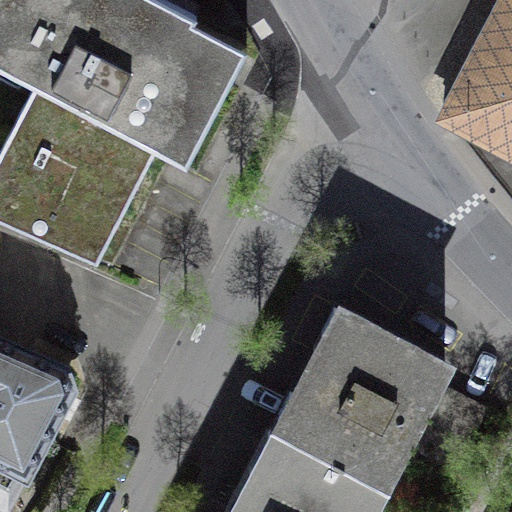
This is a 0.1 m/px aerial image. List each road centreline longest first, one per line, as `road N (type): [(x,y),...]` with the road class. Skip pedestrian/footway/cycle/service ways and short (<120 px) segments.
road 1 (residential): [(124,511),(351,80)]
road 2 (residential): [(511,277),(401,151),(351,80)]
